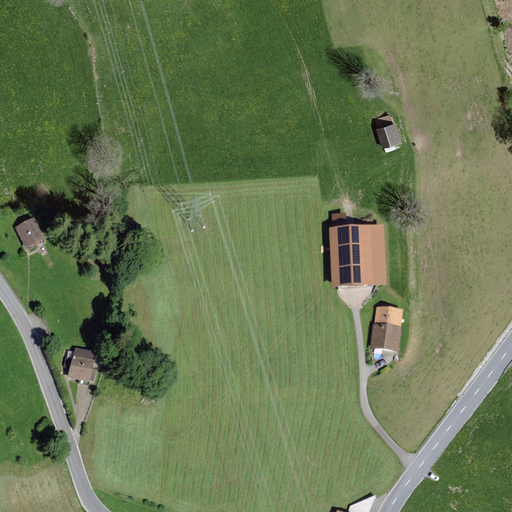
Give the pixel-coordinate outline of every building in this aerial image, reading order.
[(394,122),(376,127),(382,152),(401,147),(394,122)] [(34,224),(16,231),(25,253),(43,246),(34,224)] [(381,232),(327,235),(330,295),(384,292),(381,232)] [(401,317),(374,313),(368,353),(395,357),(401,317)] [(93,360),(73,354),(65,383),(86,388),(93,360)]
